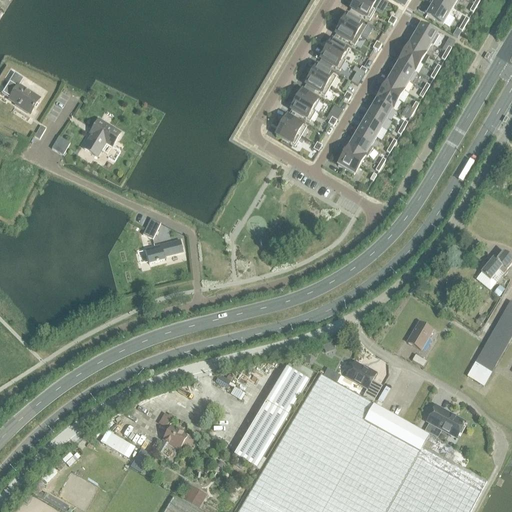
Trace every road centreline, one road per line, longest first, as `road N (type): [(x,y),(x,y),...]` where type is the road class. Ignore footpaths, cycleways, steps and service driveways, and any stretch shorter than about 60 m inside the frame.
road 1 (primary): [(0,476),(52,424),(135,372),(280,329),(358,296),(423,235),(511,89)]
road 2 (primary): [(497,67),(402,224),(373,254),(313,294),(122,352),(36,405),(0,441)]
road 3 (unclassified): [(0,503),(49,449),(129,394),(349,320)]
road 4 (residential): [(198,304),(190,232),(37,158),(74,99)]
road 5 (unclassified): [(349,320),(435,247),(511,123)]
road 6 (unclassified): [(495,472),(503,446),(471,404),(367,344),(349,320)]
road 7 (residential): [(314,173),(253,138),(253,128),(329,0)]
road 8 (residential): [(0,402),(124,331),(198,304)]
road 9 (residential): [(198,304),(309,274),(385,215)]
road 10 (residential): [(415,0),(314,173)]
road 11 (residential): [(385,215),(473,69)]
